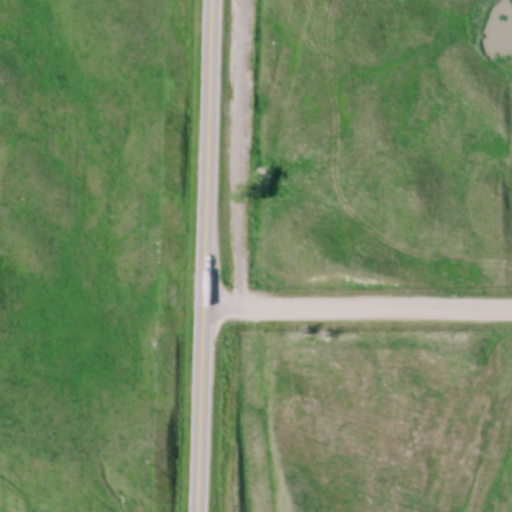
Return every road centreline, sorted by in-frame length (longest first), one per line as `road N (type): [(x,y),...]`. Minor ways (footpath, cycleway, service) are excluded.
road 1 (primary): [(199,511),(214,0)]
road 2 (residential): [(511,312),(205,306)]
